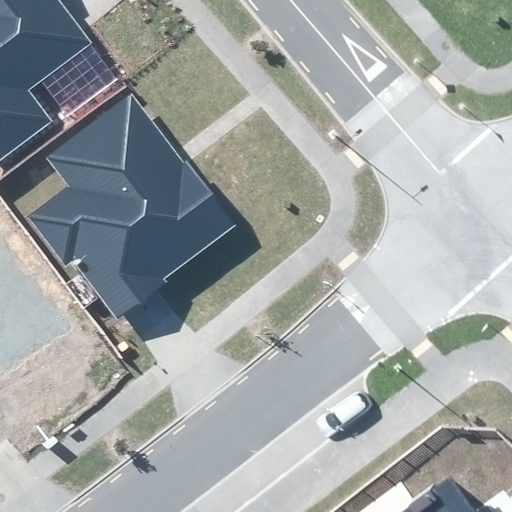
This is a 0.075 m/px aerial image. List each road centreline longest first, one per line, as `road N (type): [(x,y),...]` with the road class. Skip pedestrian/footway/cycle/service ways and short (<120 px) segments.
road 1 (residential): [(110,511),(381,307),(490,213)]
road 2 (residential): [(294,0),(490,213)]
